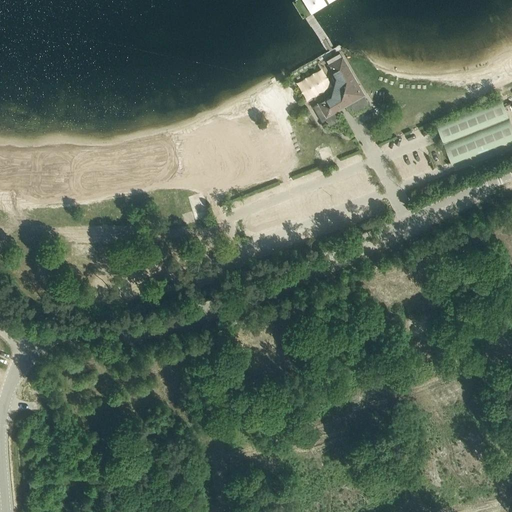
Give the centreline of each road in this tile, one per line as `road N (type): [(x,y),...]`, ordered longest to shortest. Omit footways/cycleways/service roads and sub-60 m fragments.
road 1 (unclassified): [(29,343),(206,307),(511,175)]
road 2 (unclassified): [(5,511),(3,405),(29,343)]
